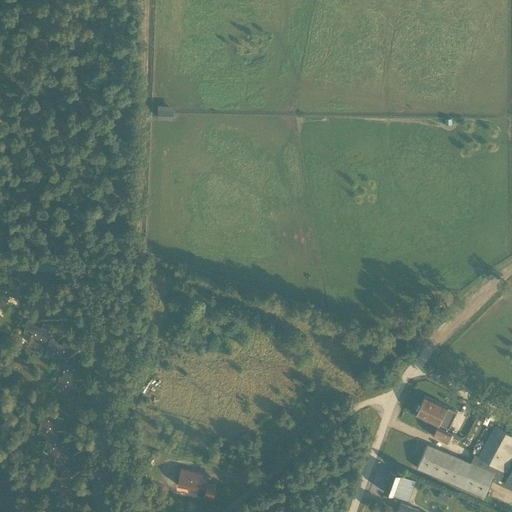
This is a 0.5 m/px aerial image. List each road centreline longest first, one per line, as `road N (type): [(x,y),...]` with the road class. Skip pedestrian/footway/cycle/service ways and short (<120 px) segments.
road 1 (track): [(119,511),(126,307),(141,212),(145,0)]
road 2 (unclassified): [(398,392),(361,403),(224,511)]
road 3 (unclassified): [(511,416),(413,366),(398,392)]
road 4 (track): [(511,274),(413,366)]
road 5 (unclassified): [(398,392),(353,511)]
